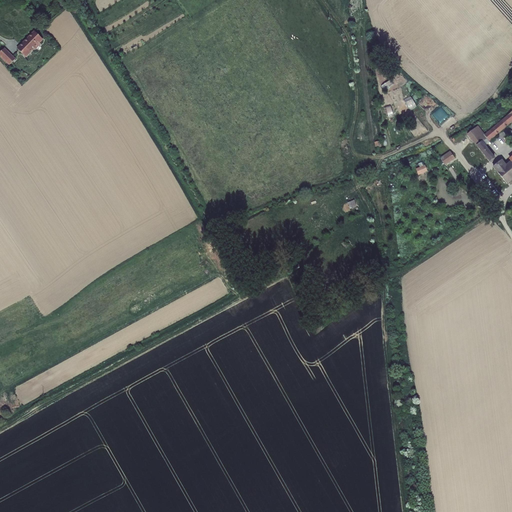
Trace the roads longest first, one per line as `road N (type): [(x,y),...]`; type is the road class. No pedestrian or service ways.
road 1 (track): [(358,158),(355,179),(372,212),(384,277),(407,511)]
road 2 (track): [(443,138),(369,158),(352,153),(347,41),(320,0)]
